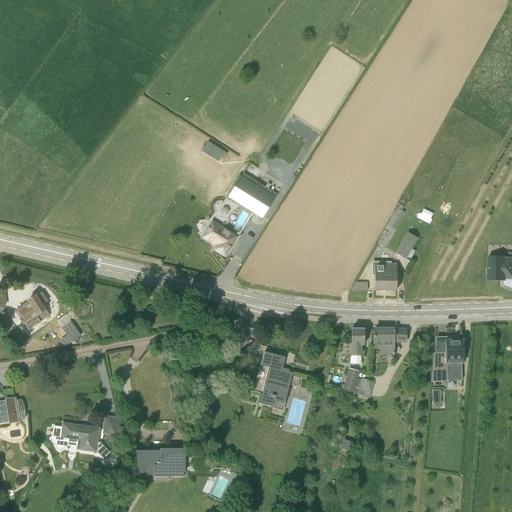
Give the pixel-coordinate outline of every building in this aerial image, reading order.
[(223,152),(207,143),(202,153),(218,162),(223,152)] [(275,198),(240,176),(228,197),(263,219),(275,198)] [(385,247),(404,212),(401,211),(397,208),(396,208),(377,243),(385,247)] [(224,256),(236,237),(212,222),(203,237),(217,245),(214,250),(224,256)] [(408,230),(396,252),(407,258),(419,237),(408,230)] [(500,281),(504,281),(505,281),(505,280),(505,279),(511,278),(511,258),(505,259),(505,257),(488,257),(488,267),(486,269),(486,273),(488,275),(488,281),(500,281)] [(396,291),(396,264),(374,263),(374,291),(396,291)] [(367,291),(367,282),(355,283),(351,290),(367,291)] [(30,330),(51,317),(36,296),(28,301),(29,303),(26,306),(26,307),(19,311),(23,317),(21,319),(24,324),(25,323),(30,330)] [(72,342),(81,335),(72,322),(63,328),(72,342)] [(361,356),(361,346),(364,346),(364,329),(351,329),(351,345),(350,345),(350,356),(351,356),(360,356),(361,356)] [(405,343),(405,330),(374,329),(373,349),(380,349),(380,355),(394,355),(394,343),(405,343)] [(447,382),(446,373),(461,372),(461,363),(463,363),(463,350),(464,350),(463,340),(453,341),(453,338),(445,338),(445,341),(445,353),(434,353),(431,382),(447,382)] [(283,411),(285,402),(284,402),(292,373),(282,370),(285,358),(264,352),(261,364),(261,366),(268,368),(259,403),(270,407),(270,408),(283,411)] [(352,393),(353,393),(357,379),(359,371),(349,369),(345,386),(340,384),(338,389),(346,391),(352,393)] [(360,380),(357,379),(353,393),(369,398),(374,382),(360,378),(360,380)] [(9,424),(19,422),(14,398),(5,400),(5,402),(0,403),(0,424),(8,423),(9,424)] [(105,418),(105,414),(114,414),(114,408),(110,408),(110,412),(99,411),(99,418),(105,418)] [(117,435),(119,422),(119,418),(106,417),(103,433),(117,435)] [(95,453),(99,429),(63,424),(61,439),(69,439),(68,445),(76,446),(76,450),(95,453)] [(352,453),(355,443),(342,439),(340,449),(352,453)] [(169,449),(169,447),(160,447),(160,454),(141,455),(141,454),(132,454),(132,465),(132,468),(159,468),(159,471),(159,473),(175,473),(175,474),(182,474),(182,473),(184,473),(183,463),(185,463),(185,448),(169,449)] [(216,477),(211,475),(203,490),(219,499),(233,472),(222,466),(216,477)]
